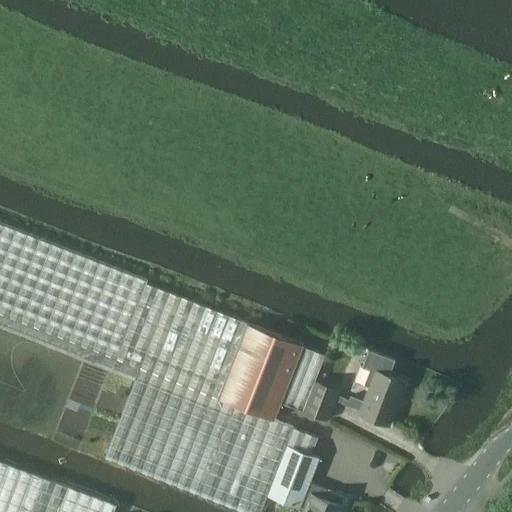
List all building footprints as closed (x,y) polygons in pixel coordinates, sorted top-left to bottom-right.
[(0,312),(140,368),(140,366),(273,418),(303,343),(242,320),(146,282),(147,280),(0,222),(0,312)] [(336,394),(334,399),(343,403),(361,410),(361,412),(388,423),(404,381),(388,375),(395,359),(393,358),(368,349),(362,366),(370,369),(364,384),(370,386),(365,400),(351,395),(349,399),(345,397),(336,394)] [(318,456),(310,453),(317,435),(273,418),(140,366),(140,368),(136,377),(105,456),(247,511),(260,511),(268,494),(305,508),(303,511),(339,511),(342,504),(321,496),(325,487),(308,480),(318,456)] [(315,380),(303,412),(326,420),(334,399),(336,394),(338,389),(315,380)] [(113,511),(117,504),(0,458),(0,511),(113,511)]
